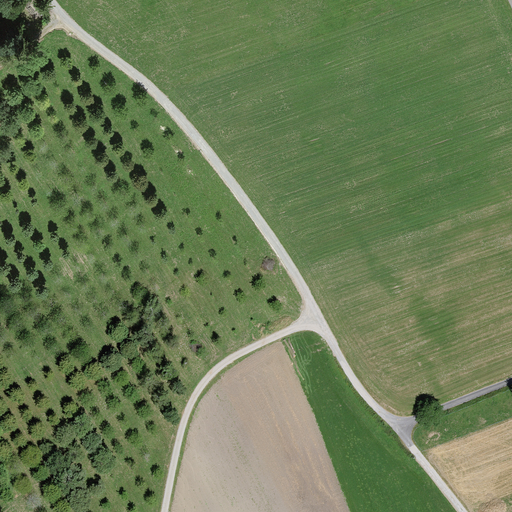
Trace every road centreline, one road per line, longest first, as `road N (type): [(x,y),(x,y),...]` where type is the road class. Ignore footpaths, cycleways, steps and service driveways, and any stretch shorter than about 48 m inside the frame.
road 1 (track): [(64,20),(151,85),(195,133),(260,223),(355,385),(460,511)]
road 2 (track): [(162,511),(192,391),(220,363),(314,318)]
